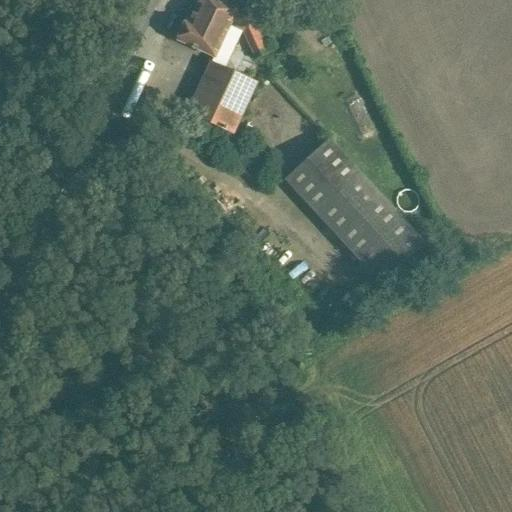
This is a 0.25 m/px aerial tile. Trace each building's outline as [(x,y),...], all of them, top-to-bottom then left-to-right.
[(268,55),(253,24),(239,17),(235,15),(237,10),(215,0),(200,0),(197,8),(191,6),(184,22),(185,22),(177,40),(195,48),(214,57),(229,25),(244,32),(258,60),(268,55)] [(261,28),(275,0),(248,0),(247,3),(239,17),(253,24),(261,28)] [(302,30),(318,9),(305,0),(302,0),(288,19),(302,30)] [(190,114),(233,134),(257,84),(224,68),(227,63),(214,57),(188,113),(190,114)] [(382,283),(425,243),(329,141),(286,181),(382,283)] [(259,182),(266,170),(250,160),(245,156),(237,168),(259,182)]
